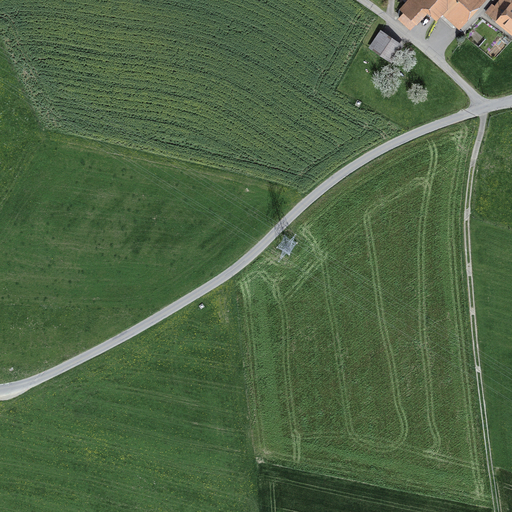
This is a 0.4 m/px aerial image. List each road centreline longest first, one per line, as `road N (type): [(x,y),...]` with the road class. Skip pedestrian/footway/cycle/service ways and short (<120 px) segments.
road 1 (unclassified): [(511,100),(387,146),(311,197),(224,276),(117,340),(0,389)]
road 2 (track): [(482,108),(466,208),(496,511)]
